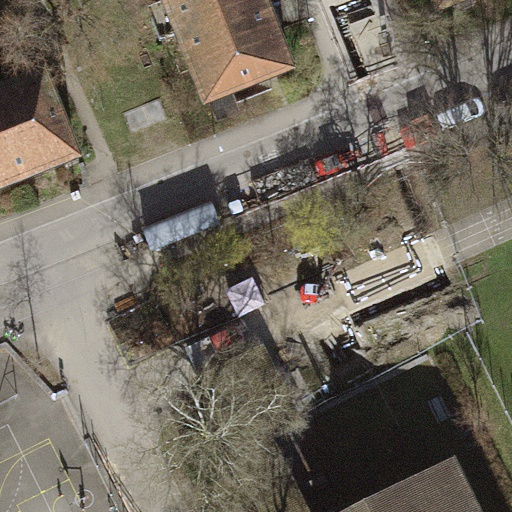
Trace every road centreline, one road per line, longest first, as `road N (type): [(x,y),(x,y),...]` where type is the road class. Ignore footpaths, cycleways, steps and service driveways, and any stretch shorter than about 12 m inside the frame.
road 1 (residential): [(0,273),(394,114)]
road 2 (residential): [(394,114),(511,66)]
road 3 (residential): [(394,114),(348,0)]
